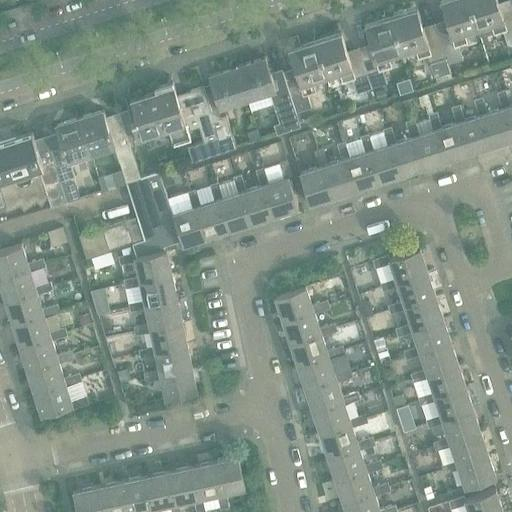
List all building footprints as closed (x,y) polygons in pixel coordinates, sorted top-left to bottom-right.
[(439,0),(448,25),(435,29),(451,78),(453,77),(448,62),(462,57),(457,43),(466,40),(464,31),(476,27),(467,0),(439,0)] [(497,0),(467,0),(476,27),(491,23),(493,32),(502,29),(507,43),(511,41),(511,7),(511,5),(500,8),(497,0)] [(417,8),(389,16),(400,51),(415,47),(417,56),(421,55),(423,64),(427,75),(435,73),(438,82),(451,78),(435,29),(424,32),(417,8)] [(372,49),(359,53),(370,87),(386,81),(382,67),(391,64),(388,55),(400,51),(389,16),(364,24),(372,49)] [(340,32),(314,40),(325,76),(339,71),(342,80),(351,77),(356,91),(365,88),(370,87),(359,53),(348,56),(340,32)] [(296,73),(284,77),(294,111),(296,110),(310,106),(306,91),(315,88),(312,80),(325,76),(314,40),(288,48),(296,73)] [(265,56),(235,65),(245,97),(250,95),(254,108),(272,102),(278,122),(273,124),(276,132),(300,125),(296,110),(294,111),(284,77),(281,68),(270,72),(265,56)] [(213,89),(205,92),(210,109),(213,111),(215,112),(218,105),(245,97),(235,65),(208,74),(213,89)] [(418,78),(411,80),(413,88),(421,86),(418,78)] [(187,132),(197,129),(199,129),(187,92),(186,92),(177,95),(171,79),(152,85),(153,89),(124,98),(128,112),(120,115),(127,138),(166,126),(171,142),(189,136),(187,132)] [(202,84),(185,89),(186,92),(187,92),(199,129),(203,141),(188,145),(192,159),(234,145),(225,113),(220,115),(215,112),(213,111),(210,109),(205,92),(202,84)] [(384,87),(373,91),(376,99),(387,95),(384,87)] [(365,88),(356,91),(358,98),(367,95),(365,88)] [(501,106),(487,111),(482,112),(492,143),(511,136),(511,126),(505,105),(510,103),(506,90),(497,92),(501,106)] [(478,114),(465,118),(459,120),(469,150),(492,143),(482,112),(487,111),(483,97),(474,100),(478,114)] [(455,121),(442,125),(436,127),(446,157),(469,150),(459,120),(465,118),(460,104),(451,107),(455,121)] [(103,107),(78,115),(89,151),(113,144),(124,180),(139,175),(130,145),(127,138),(120,115),(106,119),(103,107)] [(415,119),(409,121),(423,165),(446,157),(436,127),(442,125),(438,112),(429,115),(429,117),(416,121),(415,119)] [(57,135),(47,138),(60,179),(74,175),(69,158),(89,151),(78,115),(54,123),(57,135)] [(409,136),(396,140),(391,142),(400,172),(423,165),(409,121),(405,122),(409,136)] [(368,134),(364,136),(378,179),(400,172),(391,142),(396,140),(392,126),(382,129),(383,131),(369,135),(368,134)] [(257,127),(247,131),(250,141),(260,138),(257,127)] [(0,201),(4,200),(6,206),(21,201),(22,204),(37,199),(37,200),(47,197),(49,204),(66,199),(60,179),(47,138),(35,142),(31,129),(0,139),(0,201)] [(345,141),(341,143),(355,187),(378,179),(364,136),(360,137),(360,138),(346,142),(345,141)] [(313,152),(317,165),(322,164),(332,194),(355,187),(341,143),(313,152)] [(269,181),(263,183),(273,214),(297,207),(287,176),(292,175),(287,160),(278,163),(265,167),(269,181)] [(309,202),(332,194),(322,164),(317,165),(299,171),(309,202)] [(170,167),(159,170),(164,186),(175,183),(170,167)] [(247,189),(241,190),(251,221),(273,214),(263,183),(269,181),(265,167),(256,170),(260,184),(247,189)] [(139,175),(124,180),(126,184),(137,221),(143,238),(131,242),(130,242),(133,250),(135,256),(162,247),(163,247),(162,245),(175,241),(181,239),(167,197),(164,186),(159,170),(159,169),(154,171),(139,175)] [(223,196),(218,198),(228,228),(251,221),(241,190),(247,189),(242,174),(233,177),(233,178),(219,183),(223,196)] [(201,203),(195,205),(205,235),(228,228),(218,198),(223,196),(219,183),(219,181),(210,184),(215,199),(201,203)] [(187,191),(167,197),(181,239),(181,241),(182,243),(187,241),(205,235),(195,205),(201,203),(197,188),(187,191)] [(124,218),(112,222),(119,246),(130,242),(131,242),(126,225),(124,218)] [(137,221),(126,225),(131,242),(143,238),(137,221)] [(112,222),(100,225),(108,249),(119,246),(112,222)] [(100,225),(88,229),(96,253),(108,249),(100,225)] [(88,229),(77,232),(80,241),(85,256),(96,253),(88,229)] [(0,247),(0,275),(27,267),(28,271),(46,266),(43,257),(26,262),(19,242),(0,247)] [(133,250),(117,255),(120,263),(134,259),(138,274),(141,281),(170,272),(162,247),(135,256),(133,250)] [(372,258),(381,286),(426,271),(418,247),(388,257),(387,253),(372,258)] [(0,275),(0,287),(4,300),(34,290),(35,294),(53,288),(50,280),(33,285),(28,271),(27,267),(0,275)] [(390,312),(405,308),(403,304),(434,294),(426,271),(381,286),(390,312)] [(138,274),(123,279),(126,288),(139,284),(144,298),(145,304),(177,294),(170,272),(141,281),(138,274)] [(108,285),(96,286),(97,310),(110,309),(108,285)] [(274,295),(282,318),(312,308),(313,311),(328,306),(326,298),(310,303),(304,285),(274,295)] [(34,290),(4,300),(11,322),(41,312),(42,317),(58,312),(61,311),(58,303),(40,309),(35,294),(34,290)] [(144,298),(128,302),(130,311),(145,308),(148,322),(149,326),(180,320),(177,294),(145,304),(144,298)] [(403,304),(405,308),(410,323),(411,328),(442,317),(434,294),(403,304)] [(368,299),(361,301),(365,315),(373,313),(368,299)] [(282,318),(290,342),(320,331),(321,334),(336,329),(333,321),(318,326),(313,311),(312,308),(282,318)] [(41,312),(11,322),(18,346),(48,336),(50,340),(68,334),(65,326),(62,327),(47,331),(42,317),(41,312)] [(88,312),(79,315),(82,324),(91,321),(89,312),(88,312)] [(412,331),(417,346),(419,350),(449,340),(442,317),(411,328),(410,323),(395,328),(398,336),(412,331)] [(148,322),(133,325),(135,334),(150,331),(153,346),(154,350),(185,343),(180,320),(149,326),(148,322)] [(290,342),(297,363),(327,353),(328,357),(344,351),(341,343),(326,349),(321,334),(320,331),(290,342)] [(18,346),(25,369),(56,359),(57,363),(75,357),(72,348),(54,354),(50,340),(48,336),(18,346)] [(420,354),(425,368),(426,372),(456,362),(449,340),(419,350),(417,346),(403,351),(406,359),(420,354)] [(153,346),(138,349),(140,358),(155,355),(158,368),(159,373),(190,366),(185,343),(154,350),(153,346)] [(297,363),(305,387),(335,377),(336,380),(351,375),(349,367),(333,372),(328,357),(327,353),(297,363)] [(25,369),(32,392),(62,382),(64,386),(82,380),(79,372),(61,377),(57,363),(56,359),(25,369)] [(421,405),(435,400),(434,395),(464,385),(456,362),(426,372),(425,368),(410,373),(421,405)] [(158,368),(143,372),(145,381),(160,377),(164,396),(195,389),(190,366),(159,373),(158,368)] [(127,367),(117,370),(121,382),(131,379),(127,367)] [(305,387),(312,410),(343,400),(343,403),(359,398),(356,390),(341,395),(336,380),(335,377),(305,387)] [(68,399),(64,386),(62,382),(32,392),(39,413),(69,404),(70,407),(88,402),(86,393),(68,399)] [(434,395),(435,400),(440,414),(441,418),(472,408),(464,385),(434,395)] [(402,392),(393,395),(396,407),(405,404),(402,392)] [(312,410),(319,431),(350,421),(351,426),(366,420),(364,412),(348,418),(343,403),(343,400),(312,410)] [(443,422),(447,436),(449,441),(479,431),(472,408),(441,418),(440,414),(426,419),(428,427),(443,422)] [(319,431),(327,455),(358,445),(359,448),(374,443),(371,435),(356,440),(351,426),(350,421),(319,431)] [(437,449),(442,464),(442,465),(456,461),(457,464),(487,454),(479,431),(449,441),(447,436),(433,441),(436,449),(437,449)] [(327,455),(335,478),(365,468),(366,471),(382,466),(379,458),(364,463),(359,448),(358,445),(327,455)] [(495,477),(487,454),(457,464),(456,461),(442,465),(442,464),(441,465),(444,473),(458,468),(464,487),(495,477)] [(236,456),(212,461),(219,492),(222,506),(222,509),(226,508),(231,507),(228,490),(243,487),(236,456)] [(403,460),(396,462),(399,472),(406,469),(403,460)] [(212,461),(189,466),(196,497),(195,498),(197,511),(207,511),(206,509),(222,506),(219,492),(212,461)] [(189,466),(166,471),(173,502),(171,503),(173,511),(182,511),(180,501),(195,498),(196,497),(189,466)] [(335,478),(342,500),(373,490),(374,494),(389,489),(386,481),(371,486),(366,471),(365,468),(335,478)] [(166,471),(142,476),(149,507),(148,508),(148,511),(158,511),(157,506),(171,503),(173,502),(166,471)] [(142,476),(118,481),(124,511),(148,511),(148,508),(149,507),(142,476)] [(124,511),(118,481),(95,486),(100,511),(124,511)] [(430,485),(423,488),(427,498),(434,496),(430,485)] [(100,511),(95,486),(70,491),(74,511),(100,511)] [(465,504),(467,511),(501,511),(494,489),(463,499),(462,495),(447,500),(449,509),(465,504)] [(342,500),(346,511),(396,511),(397,511),(394,504),(379,509),(374,494),(373,490),(342,500)]
